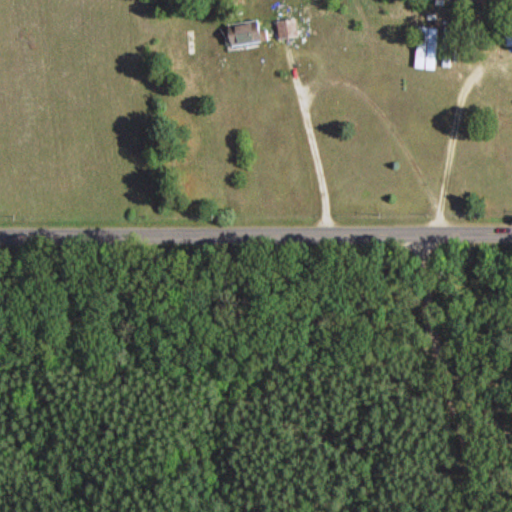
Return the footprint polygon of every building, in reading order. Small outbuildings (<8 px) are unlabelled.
[(222,25),(226,48),(263,40),(258,18),(222,25)] [(277,37),(295,36),(294,19),(276,20),(277,37)] [(503,44),(511,44),(511,22),(503,22),(503,44)] [(437,68),(437,26),(424,26),(424,68),(437,68)] [(453,27),(441,27),(441,66),(453,66),(453,27)]
